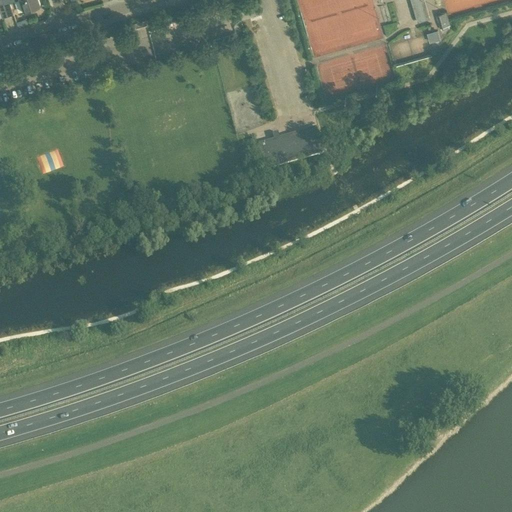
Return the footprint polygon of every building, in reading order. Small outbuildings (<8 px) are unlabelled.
[(19,0),(20,0),(19,0),(20,0),(24,11),(23,11),(41,5),(40,5),(38,0),(19,0)] [(410,0),(417,22),(429,18),(424,0),(410,0)] [(10,3),(5,5),(4,5),(8,16),(13,14),(10,3)] [(446,12),(436,15),(440,28),(450,25),(446,12)] [(134,23),(135,28),(147,24),(145,20),(134,23)] [(108,29),(97,32),(99,39),(110,35),(108,29)] [(439,29),(429,31),(430,39),(440,38),(439,29)] [(323,153),(316,127),(279,138),(277,133),(272,134),(274,140),(258,144),(266,170),(323,153)]
